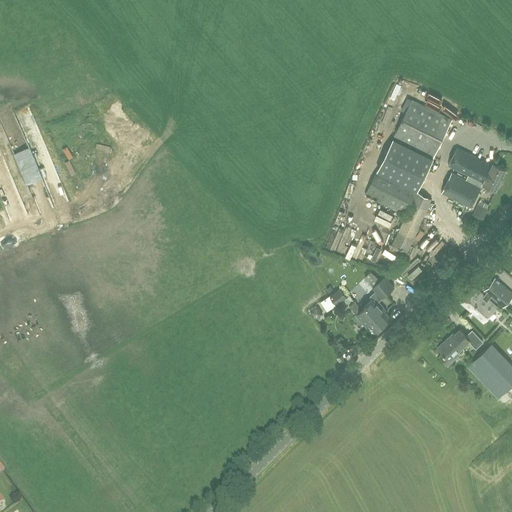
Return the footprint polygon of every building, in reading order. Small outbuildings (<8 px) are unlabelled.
[(430,81),(427,88),(440,95),(444,88),(430,81)] [(452,120),(412,100),(393,138),(433,157),(452,120)] [(393,138),(365,195),(405,214),(433,157),(393,138)] [(33,152),(29,144),(24,146),(36,174),(43,171),(35,151),(33,152)] [(457,148),(448,166),(496,189),(506,168),(493,162),(492,165),(457,148)] [(470,207),(471,208),(481,188),(480,187),(451,173),(441,193),(470,207)] [(390,250),(404,257),(432,199),(417,192),(390,250)] [(483,221),(487,212),(477,208),(473,216),(483,221)] [(378,225),(393,229),(395,223),(391,222),(392,221),(380,217),(378,225)] [(429,217),(426,221),(437,228),(440,223),(429,217)] [(394,287),(385,277),(373,288),(376,291),(372,295),(375,298),(366,306),(371,312),(373,311),(379,318),(377,319),(383,325),(391,318),(382,309),(383,307),(378,301),(394,287)] [(497,307),(488,300),(491,297),(503,307),(511,296),(511,293),(495,279),(484,291),(486,293),(484,296),(474,288),(461,303),(470,311),(471,310),(476,314),(475,315),(484,322),(497,307)] [(331,296),(337,305),(347,298),(340,289),(331,296)] [(322,298),(312,306),(319,314),(328,306),(322,298)] [(371,312),(366,306),(361,310),(354,301),(349,305),(356,314),(356,315),(364,324),(365,322),(374,333),(383,325),(377,319),(379,318),(373,311),(371,312)] [(472,331),(466,337),(459,330),(451,338),(450,336),(438,348),(442,353),(437,357),(447,367),(458,357),(458,356),(456,354),(469,341),(476,348),(483,342),(472,331)] [(498,398),(511,384),(511,367),(490,344),(467,366),(498,398)]
